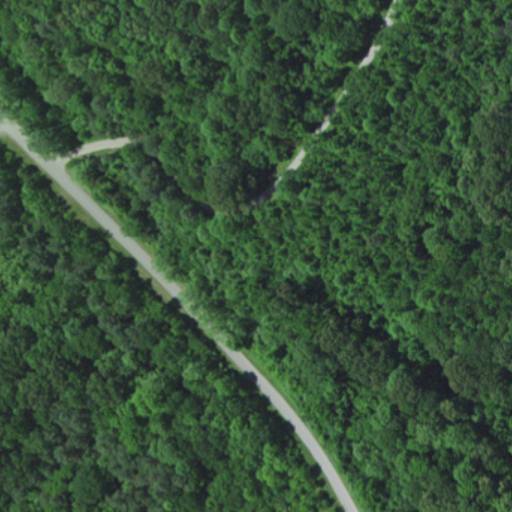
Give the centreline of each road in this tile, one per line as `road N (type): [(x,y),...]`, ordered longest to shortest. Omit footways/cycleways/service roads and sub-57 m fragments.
road 1 (residential): [(354,511),(292,415),(0,114)]
road 2 (residential): [(216,331),(386,0)]
